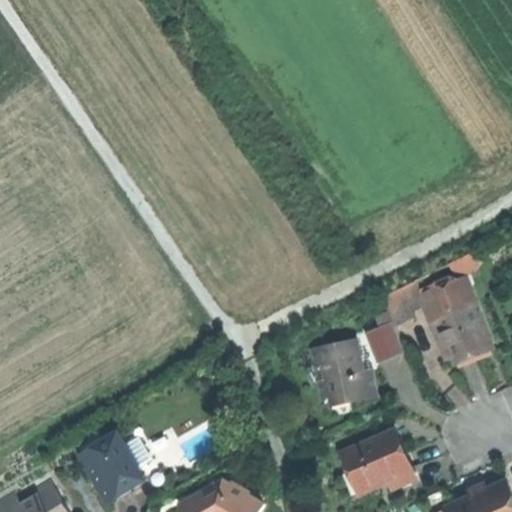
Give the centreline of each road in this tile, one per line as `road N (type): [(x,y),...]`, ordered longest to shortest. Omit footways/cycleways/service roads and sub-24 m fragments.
road 1 (track): [(16,0),(247,346),(300,511)]
road 2 (track): [(247,346),(511,205)]
